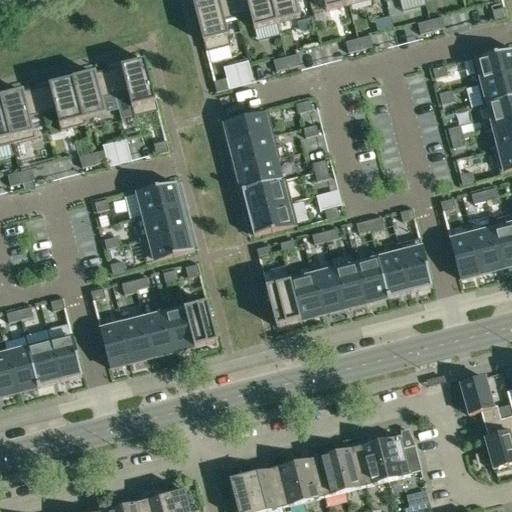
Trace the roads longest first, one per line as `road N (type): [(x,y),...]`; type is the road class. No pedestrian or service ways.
road 1 (residential): [(200,459),(440,398),(466,503),(511,491)]
road 2 (tertiary): [(187,410),(460,341)]
road 3 (residential): [(0,510),(200,459)]
road 4 (residential): [(324,81),(357,213),(422,196)]
road 5 (residential): [(460,341),(422,196)]
road 6 (residential): [(111,430),(73,285)]
road 7 (residential): [(422,196),(388,65)]
road 8 (residential): [(51,198),(179,164)]
road 9 (residential): [(388,65),(511,32)]
